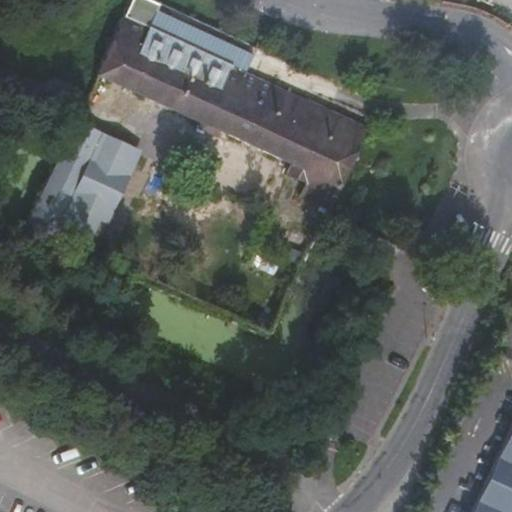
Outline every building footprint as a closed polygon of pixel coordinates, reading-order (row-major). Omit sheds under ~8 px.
[(236,49),(158,13),(150,30),(244,73),(263,36),(247,26),(236,49)] [(329,212),(367,129),(244,73),(150,30),(124,18),(98,76),(198,122),(198,128),(214,136),(218,131),(290,164),(312,174),(307,185),(301,199),(329,212)] [(76,199),(106,134),(78,120),(48,187),(76,199)] [(290,164),(285,175),(307,185),(312,174),(290,164)] [(511,511),(511,405),(463,511),(511,511)]
